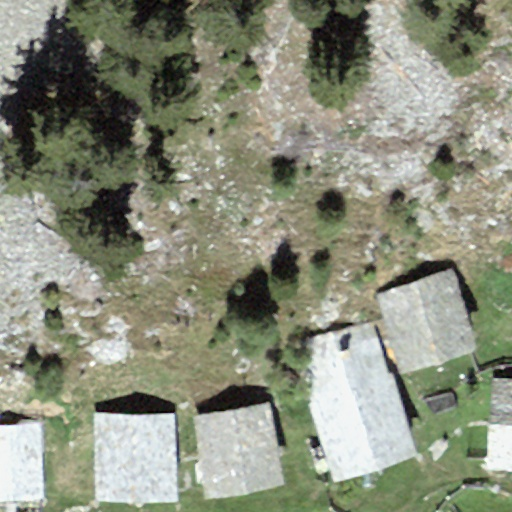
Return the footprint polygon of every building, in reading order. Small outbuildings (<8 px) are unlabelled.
[(449,270),(374,293),(401,373),(476,351),(449,270)] [(414,456),(377,341),(299,366),(336,481),(414,456)] [(511,382),(493,381),(489,468),(511,469),(511,382)] [(267,404),(190,418),(206,500),(283,487),(267,404)] [(172,415),(93,415),(95,502),(174,502),(172,415)] [(37,425),(0,426),(0,500),(41,499),(37,425)]
